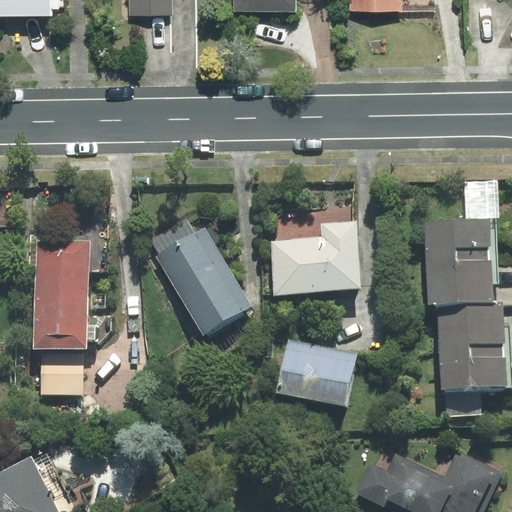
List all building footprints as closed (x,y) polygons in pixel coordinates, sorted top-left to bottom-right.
[(5,0),(5,17),(67,18),(67,0),(5,0)] [(241,0),(240,9),(309,13),(310,0),(241,0)] [(414,0),(358,0),(358,13),(414,13),(414,0)] [(355,212),(299,214),(300,241),(269,242),(271,302),(359,299),(355,212)] [(253,311),(206,233),(196,238),(183,216),(144,240),(205,341),(253,311)] [(490,227),(422,230),(426,316),(438,315),(440,399),(503,398),(502,305),(493,305),(490,227)] [(99,331),(88,330),(90,235),(34,233),(32,359),(40,359),(39,401),(82,401),(83,360),(87,360),(87,349),(98,349),(99,331)] [(358,358),(291,342),(278,398),(345,414),(358,358)] [(74,511),(47,456),(0,478),(0,511),(74,511)] [(372,468),(356,500),(380,511),(479,511),(498,476),(460,457),(447,483),(396,458),(387,475),(372,468)]
